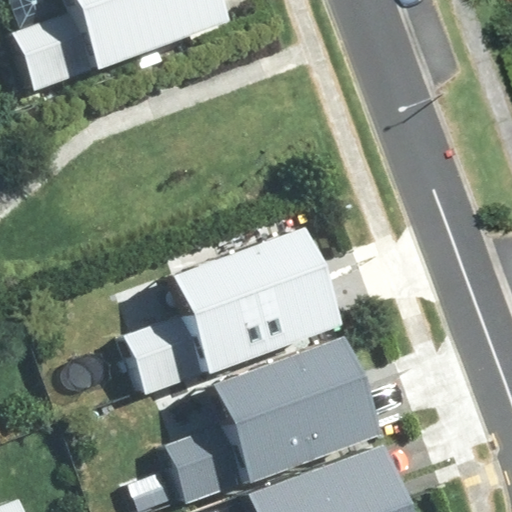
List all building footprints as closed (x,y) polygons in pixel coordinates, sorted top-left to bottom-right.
[(20,80),(200,16),(194,0),(50,0),(53,7),(0,25),(20,80)] [(134,388),(314,324),(278,225),(151,270),(166,314),(114,333),(134,388)] [(181,496),(361,432),(325,333),(198,378),(213,422),(161,441),(181,496)] [(393,511),(369,443),(241,489),(249,511),(393,511)] [(0,511),(9,511),(6,500),(0,502),(0,511)]
